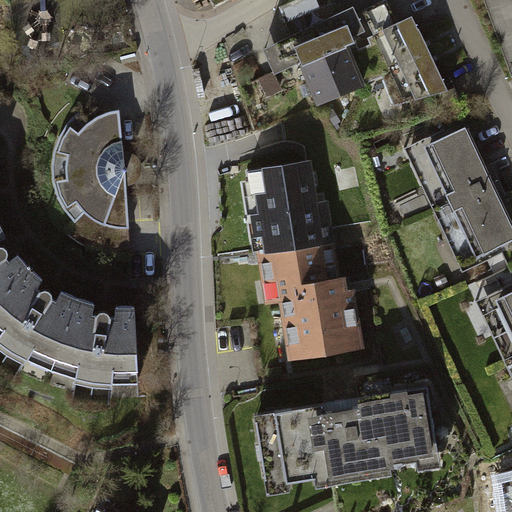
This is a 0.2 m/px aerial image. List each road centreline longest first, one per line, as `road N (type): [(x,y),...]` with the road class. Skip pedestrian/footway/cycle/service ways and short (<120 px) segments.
road 1 (residential): [(216,511),(195,392),(183,162),(163,49)]
road 2 (residential): [(447,0),(511,123)]
